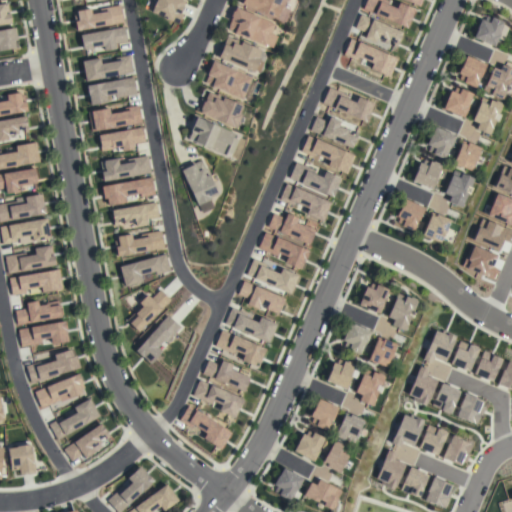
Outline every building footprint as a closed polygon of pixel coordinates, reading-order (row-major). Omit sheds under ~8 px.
[(179,0),(184,2),(179,12),(182,14),(178,24),(150,12),(155,0),(179,0)] [(236,2),(236,0),(280,0),(279,4),(281,5),(275,19),(236,2)] [(413,9),(397,3),(395,5),(380,0),(365,0),(361,11),(406,27),(413,9)] [(0,24),(0,4),(7,3),(11,23),(0,24)] [(122,22),(76,31),(73,15),(76,15),(76,11),(90,9),(91,14),(100,12),(99,9),(119,5),(122,22)] [(269,33),(276,36),(271,47),(264,45),(264,46),(226,29),(231,17),(230,16),(232,11),(233,12),(235,7),(273,24),(269,33)] [(353,28),(365,33),(363,37),(394,49),(401,31),(358,15),(353,28)] [(497,34),(498,35),(493,46),(473,37),(476,29),(479,19),(483,21),(485,15),(502,22),(497,34)] [(126,41),(114,43),(115,49),(103,51),(102,46),(82,49),(80,35),(123,27),(126,41)] [(16,40),(13,40),(15,48),(0,50),(0,30),(14,28),(16,40)] [(219,43),(223,44),(226,37),(234,40),(235,39),(260,50),(256,58),(258,58),(257,60),(261,62),(261,65),(259,71),(257,71),(253,70),(252,72),(214,55),(219,43)] [(368,70),(389,76),(395,55),(347,41),(343,55),(370,63),(368,70)] [(85,81),(81,61),(98,58),(100,64),(115,61),(114,58),(128,55),(131,72),(85,81)] [(480,76),(479,75),(477,80),(474,88),(462,83),(463,81),(458,79),(460,75),(457,73),(465,55),(485,64),(480,76)] [(241,100),(203,83),(207,75),(206,74),(212,61),(250,77),(241,100)] [(498,70),(501,65),(511,70),(511,74),(510,78),(507,85),(504,83),(501,89),(504,90),(500,99),(499,98),(499,99),(493,97),(494,96),(481,90),(492,67),(498,70)] [(135,94),(115,98),(114,94),(105,96),(106,102),(89,105),(86,85),(132,77),(135,94)] [(441,109),(449,91),(452,92),(455,87),(471,94),(466,106),(467,106),(462,118),(441,109)] [(372,104),(356,97),(355,100),(326,89),(320,105),(364,122),(372,104)] [(0,115),(0,101),(7,100),(5,95),(19,92),(20,96),(23,95),(26,111),(0,115)] [(195,111),(200,98),(204,99),(207,92),(215,95),(216,93),(223,97),(223,98),(241,106),(238,114),(240,115),(234,128),(195,111)] [(480,97),(493,102),(494,101),(499,103),(499,104),(500,105),(496,114),(493,113),(491,118),(494,120),(488,134),(475,129),(477,123),(471,121),(480,97)] [(90,131),(87,112),(108,108),(109,114),(124,111),(124,108),(137,105),(140,122),(90,131)] [(27,128),(16,130),(17,133),(6,134),(7,140),(0,141),(0,120),(24,116),(27,128)] [(187,139),(190,131),(189,131),(195,117),(233,134),(231,137),(237,140),(230,154),(225,152),(224,155),(187,139)] [(337,126),(339,122),(327,117),(325,122),(314,117),(309,131),(350,148),(356,134),(337,126)] [(144,141),(132,143),(133,149),(121,151),(121,146),(113,148),(113,149),(100,151),(97,135),(141,127),(144,141)] [(450,147),(449,146),(443,159),(431,154),(432,153),(427,151),(429,146),(426,144),(429,135),(430,136),(434,127),(455,136),(450,147)] [(325,167),(345,173),(352,152),(305,137),(300,151),(327,160),(325,167)] [(471,171),(458,166),(457,167),(454,166),(455,164),(452,163),(461,141),(479,148),(471,171)] [(0,168),(0,154),(15,152),(14,146),(35,142),(39,162),(0,168)] [(150,172),(102,181),(99,162),(116,158),(117,165),(127,163),(126,159),(147,155),(150,172)] [(411,181),(417,168),(416,167),(418,163),(422,164),(424,159),(432,163),(432,161),(437,164),(437,165),(439,166),(434,178),(436,178),(431,189),(411,181)] [(178,167),(191,161),(192,163),(198,161),(200,161),(203,168),(205,167),(209,175),(212,173),(216,180),(211,182),(216,194),(209,197),(209,199),(196,205),(178,167)] [(333,196),(338,177),(293,163),(287,181),(333,196)] [(36,183),(16,187),(17,191),(5,193),(4,188),(0,188),(0,174),(33,168),(36,183)] [(469,187),(466,185),(463,192),(466,193),(460,207),(447,201),(449,196),(443,193),(453,170),(472,179),(469,187)] [(154,194),(140,197),(139,193),(123,196),(124,202),(107,205),(106,198),(103,199),(101,186),(151,177),(154,194)] [(304,215),(321,221),(329,201),(284,184),(279,199),(306,209),(304,215)] [(0,221),(0,204),(16,201),(16,205),(25,203),(24,197),(41,194),(44,214),(0,221)] [(423,207),(419,219),(418,218),(412,231),(401,226),(401,225),(396,222),(398,218),(395,216),(399,207),(400,208),(403,199),(423,207)] [(158,216),(145,219),(146,224),(135,226),(134,221),(126,222),(127,224),(123,225),(122,220),(116,221),(117,226),(113,226),(111,210),(155,202),(158,216)] [(440,243),(421,235),(430,212),(449,220),(440,243)] [(265,228),(308,245),(314,228),(284,216),(282,218),(271,213),(265,228)] [(49,238),(31,241),(30,235),(15,238),(16,242),(2,244),(0,232),(0,226),(45,218),(49,238)] [(163,248),(116,256),(115,247),(118,246),(116,236),(130,234),(131,240),(140,238),(140,234),(160,231),(163,248)] [(256,249),(284,259),(283,263),(300,270),(307,249),(262,233),(256,249)] [(7,274),(4,256),(24,252),(25,256),(34,255),(33,248),(51,245),(55,265),(7,274)] [(155,274),(155,273),(141,276),(142,283),(123,288),(117,265),(159,254),(159,255),(165,254),(169,270),(155,274)] [(297,274),(260,259),(259,262),(251,259),(244,276),(289,294),(297,274)] [(61,289),(41,293),(40,287),(24,289),(25,293),(11,296),(8,278),(58,269),(61,289)] [(236,295),(247,299),(245,305),(256,309),(257,306),(277,314),(283,298),(241,281),(236,295)] [(382,300),(383,301),(378,314),(357,304),(365,286),(368,288),(371,282),(387,290),(382,300)] [(137,334),(128,324),(131,321),(129,319),(142,306),(138,302),(146,295),(150,299),(159,290),(169,300),(161,308),(162,309),(137,334)] [(409,299),(409,297),(415,299),(414,301),(416,301),(412,310),(409,309),(407,314),(409,315),(403,330),(390,325),(393,319),(386,317),(396,293),(409,299)] [(16,325),(14,310),(26,308),(25,303),(36,301),(37,306),(45,305),(45,303),(58,301),(61,317),(16,325)] [(256,322),(244,319),(245,313),(228,308),(222,328),(269,341),(274,322),(257,318),(256,322)] [(165,343),(162,340),(156,347),(161,351),(150,364),(143,358),(142,358),(135,351),(166,316),(179,327),(165,343)] [(68,341),(50,344),(49,337),(40,339),(41,343),(20,347),(17,330),(64,321),(68,341)] [(365,343),(364,342),(359,354),(347,349),(348,349),(343,347),(345,342),(341,340),(345,331),(346,332),(350,323),(370,331),(365,343)] [(432,358),(444,363),(454,338),(434,329),(421,360),(430,363),(432,358)] [(239,361),(257,368),(264,348),(219,331),(213,346),(241,357),(239,361)] [(385,367),(373,362),(372,363),(369,362),(370,361),(367,360),(377,337),(395,345),(385,367)] [(467,372),(477,349),(458,341),(448,364),(467,372)] [(30,383),(25,366),(39,362),(40,365),(54,360),(53,355),(70,349),(72,356),(75,356),(78,368),(30,383)] [(472,376),(493,382),(492,384),(511,390),(511,363),(479,353),(472,376)] [(325,381),(331,368),(330,367),(332,362),(335,363),(337,358),(345,362),(346,361),(351,364),(351,365),(359,369),(355,378),(350,377),(345,389),(325,381)] [(243,391),(248,378),(233,372),(235,366),(219,360),(217,365),(206,361),(200,375),(243,391)] [(435,380),(424,375),(427,370),(418,366),(405,397),(425,405),(435,380)] [(364,369),(376,374),(377,373),(382,375),(381,376),(383,377),(379,386),(376,384),(373,390),(377,391),(371,406),(358,400),(360,395),(354,392),(364,369)] [(77,374),(83,388),(80,390),(81,393),(68,398),(66,393),(58,396),(59,400),(40,408),(33,392),(77,374)] [(190,397),(218,408),(216,411),(234,418),(242,399),(197,380),(190,397)] [(449,415),(459,391),(440,383),(430,407),(449,415)] [(475,425),(483,402),(463,394),(454,417),(475,425)] [(48,425),(60,418),(62,420),(76,413),(73,407),(88,399),(98,416),(56,440),(48,425)] [(337,407),(332,418),(326,431),(314,426),(315,424),(310,422),(312,418),(309,416),(311,411),(312,411),(317,399),(337,407)] [(230,430),(185,407),(178,421),(203,434),(200,440),(220,450),(230,430)] [(344,412),(362,420),(355,435),(356,436),(353,443),(342,438),(341,439),(336,437),(336,436),(334,435),(344,412)] [(399,447),(400,443),(413,447),(421,421),(400,414),(391,444),(399,447)] [(100,424),(108,437),(106,439),(103,435),(98,439),(100,442),(98,444),(97,443),(90,448),(93,452),(84,459),(81,454),(70,461),(62,449),(100,424)] [(446,433),(427,424),(416,448),(435,456),(446,433)] [(302,434),(305,435),(307,431),(312,434),(312,433),(323,439),(317,450),(318,451),(312,462),(293,451),(302,434)] [(470,443),(449,435),(440,459),(461,466),(470,443)] [(332,442),(334,443),(335,442),(340,444),(339,446),(350,452),(346,459),(346,458),(338,473),(321,464),(332,442)] [(19,475),(18,470),(10,471),(7,449),(16,447),(15,446),(30,444),(34,473),(19,475)] [(373,480),(393,489),(404,464),(393,459),(395,454),(386,450),(373,480)] [(116,511),(106,500),(122,486),(124,489),(131,483),(126,478),(139,466),(146,474),(147,474),(153,481),(118,511),(116,511)] [(417,499),(427,475),(408,467),(398,490),(417,499)] [(302,479),(297,489),(296,488),(289,500),(274,492),(276,487),(273,485),(277,476),(278,477),(282,468),(302,479)] [(441,508),(451,486),(432,478),(422,500),(441,508)] [(309,482),(315,485),(318,479),(340,491),(334,503),(335,504),(333,509),(332,508),(331,510),(322,505),(324,502),(319,499),(317,503),(303,495),(309,482)] [(128,511),(165,484),(177,500),(163,511),(159,506),(150,511),(128,511)]
